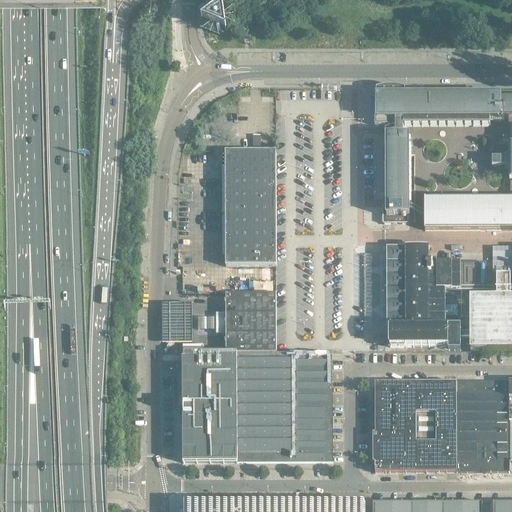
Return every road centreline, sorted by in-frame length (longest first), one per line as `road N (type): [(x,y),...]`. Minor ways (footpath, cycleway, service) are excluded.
road 1 (motorway): [(75,511),(56,0)]
road 2 (motorway): [(99,511),(94,379),(110,22)]
road 3 (tertiary): [(155,486),(162,156),(177,112),(209,80)]
road 4 (tertiary): [(209,80),(255,71),(511,71)]
road 5 (unclassified): [(351,487),(350,372),(511,372)]
road 6 (motorway): [(29,245),(48,511)]
road 7 (motorway): [(29,245),(19,511)]
road 8 (motorway): [(24,0),(29,245)]
road 9 (unclassified): [(155,486),(351,487)]
road 10 (unclassified): [(351,487),(511,488)]
